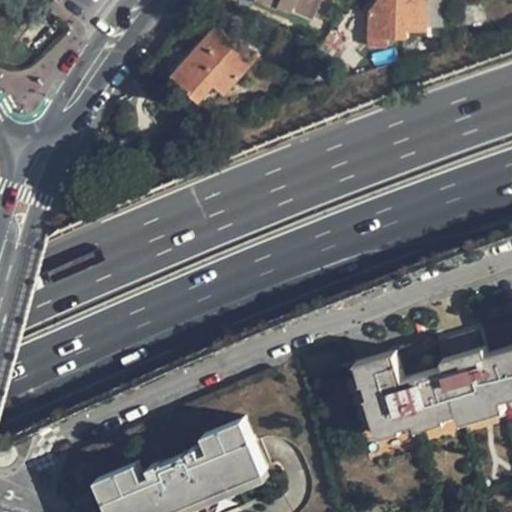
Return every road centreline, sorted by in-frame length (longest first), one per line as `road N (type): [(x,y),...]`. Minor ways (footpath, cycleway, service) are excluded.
road 1 (residential): [(511,258),(334,318),(53,439),(31,511)]
road 2 (motorway): [(0,392),(139,328),(511,182)]
road 3 (motorway): [(511,104),(303,179),(0,309)]
road 4 (secondary): [(38,161),(66,107),(144,0)]
